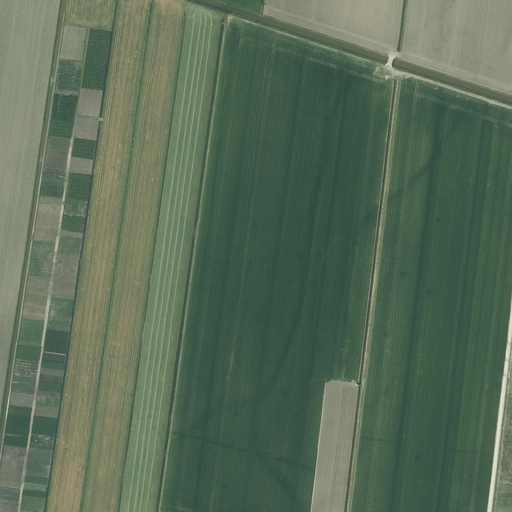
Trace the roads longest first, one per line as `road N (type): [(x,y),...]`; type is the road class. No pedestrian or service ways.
road 1 (track): [(18,511),(87,28)]
road 2 (track): [(489,511),(511,317)]
